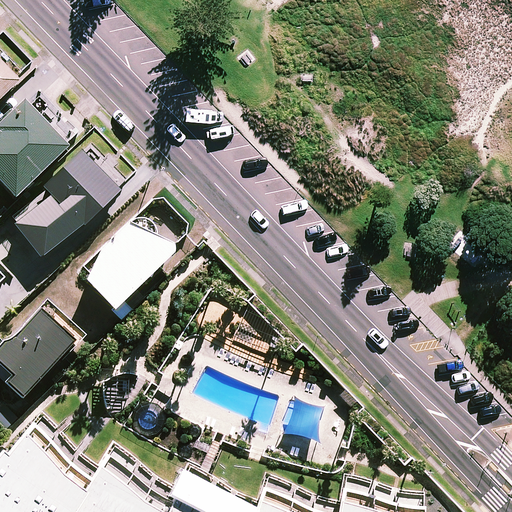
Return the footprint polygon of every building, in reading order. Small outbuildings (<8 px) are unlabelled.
[(0,96),(19,78),(0,57),(0,96)] [(68,144),(25,100),(0,124),(0,128),(2,130),(0,131),(0,178),(15,195),(68,144)] [(87,220),(121,187),(80,149),(45,183),(54,192),(16,221),(42,255),(87,220)] [(178,244),(131,221),(94,258),(96,260),(85,276),(115,306),(178,244)] [(39,305),(0,345),(0,362),(9,372),(3,378),(21,395),(74,340),(39,305)] [(0,511),(427,511),(428,509),(405,507),(373,497),(344,490),(339,511),(316,511),(288,497),(264,490),(256,511),(246,511),(237,508),(206,488),(185,479),(174,504),(156,493),(128,471),(108,457),(93,480),(76,467),(49,437),(35,425),(8,458),(3,454),(0,458),(0,511)]
